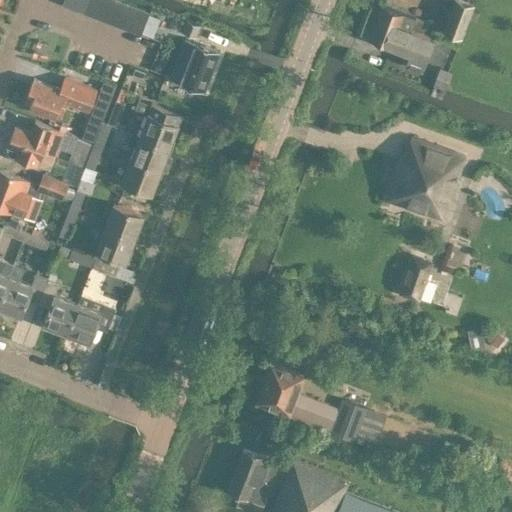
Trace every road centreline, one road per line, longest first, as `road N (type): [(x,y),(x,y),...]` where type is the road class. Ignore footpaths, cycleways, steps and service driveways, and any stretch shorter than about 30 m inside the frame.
road 1 (unclassified): [(161,426),(323,0)]
road 2 (residential): [(0,362),(161,426)]
